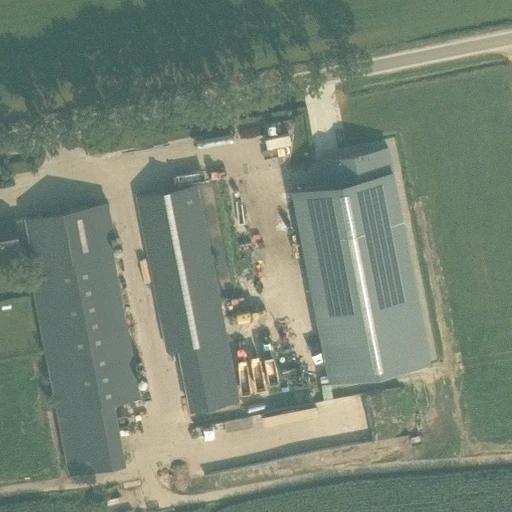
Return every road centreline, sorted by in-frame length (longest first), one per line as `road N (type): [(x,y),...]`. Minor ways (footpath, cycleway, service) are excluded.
road 1 (unclassified): [(0,144),(511,39)]
road 2 (track): [(0,493),(123,478)]
